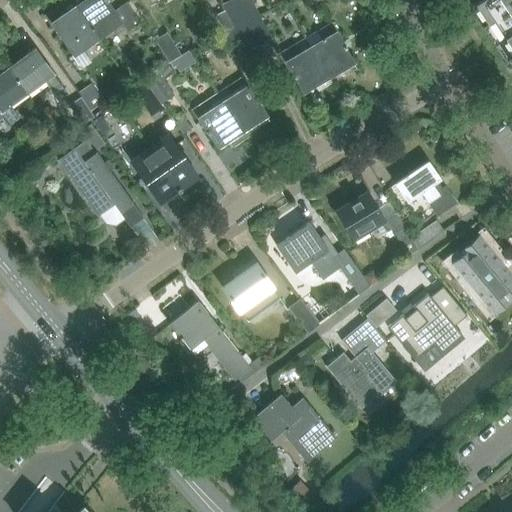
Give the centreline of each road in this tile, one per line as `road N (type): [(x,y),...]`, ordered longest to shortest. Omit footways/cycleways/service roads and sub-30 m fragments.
road 1 (residential): [(63,335),(208,228),(440,88)]
road 2 (residential): [(511,189),(185,431)]
road 3 (tertiary): [(221,511),(63,335)]
road 4 (residential): [(415,511),(511,433)]
road 5 (residential): [(511,187),(440,88)]
